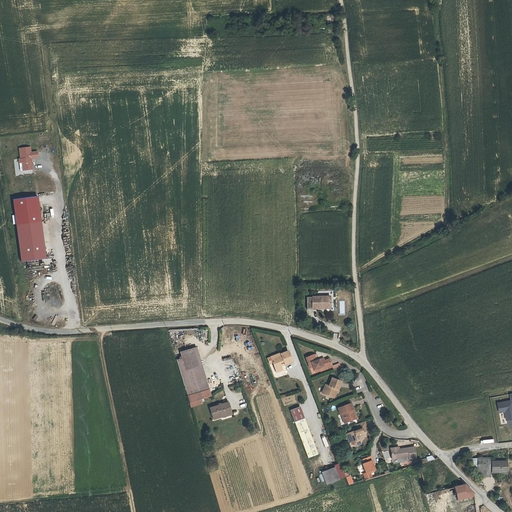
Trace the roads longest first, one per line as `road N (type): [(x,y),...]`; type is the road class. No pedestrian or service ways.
road 1 (tertiary): [(422,435),(362,362),(285,330),(239,323),(66,332),(0,318)]
road 2 (track): [(133,511),(103,329)]
